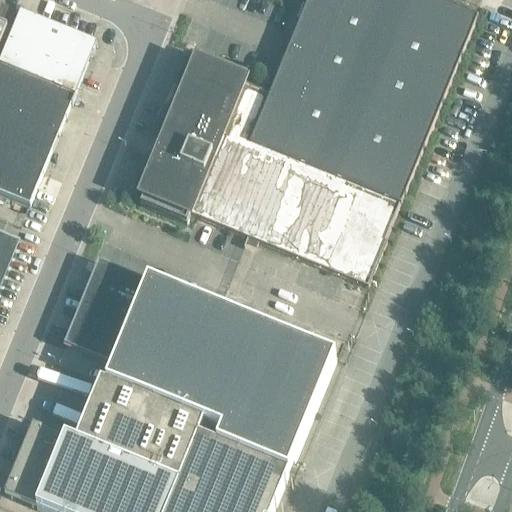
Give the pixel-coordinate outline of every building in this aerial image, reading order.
[(401,208),(478,20),(428,0),(310,0),(271,97),(244,87),(222,141),(398,213),(400,208),(401,208)] [(1,6),(0,7),(0,19),(9,24),(14,11),(1,6)] [(0,67),(75,99),(97,45),(21,14),(0,64),(0,67)] [(201,60),(158,166),(141,208),(187,227),(191,218),(222,141),(244,87),(247,79),(201,60)] [(0,196),(30,209),(71,108),(72,108),(76,99),(75,99),(0,67),(0,196)] [(398,213),(222,141),(191,218),(368,290),(387,244),(386,244),(398,213)] [(0,234),(0,281),(14,247),(0,241),(2,236),(0,234)] [(99,266),(65,350),(74,354),(115,371),(108,389),(121,394),(205,429),(199,442),(289,478),(336,363),(218,315),(102,268),(99,266)] [(83,433),(84,433),(78,447),(34,428),(32,431),(30,430),(28,437),(30,438),(5,498),(38,511),(275,511),(289,478),(199,442),(205,429),(121,394),(108,389),(102,387),(83,433)] [(331,387),(320,407),(333,414),(344,393),(331,387)]
